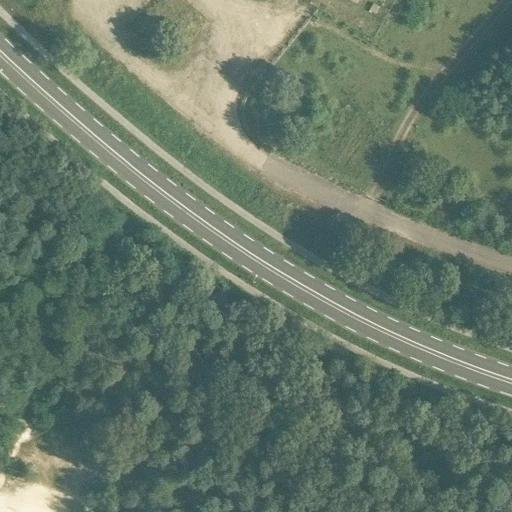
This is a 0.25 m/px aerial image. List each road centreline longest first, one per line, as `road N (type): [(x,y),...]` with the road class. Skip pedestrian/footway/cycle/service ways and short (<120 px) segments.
road 1 (tertiary): [(511,382),(354,318),(277,274),(122,163),(0,56)]
road 2 (track): [(510,0),(407,118),(366,211)]
